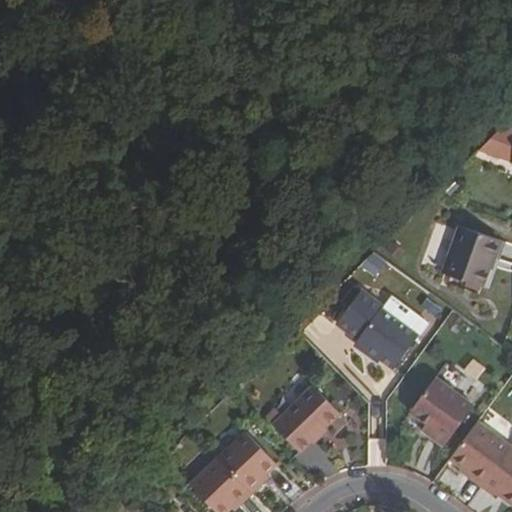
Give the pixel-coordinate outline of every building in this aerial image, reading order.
[(447,270),(484,284),(501,237),(464,224),(447,270)] [(365,266),(378,275),(389,260),(375,251),(365,266)] [(356,338),(392,365),(417,333),(380,306),(381,303),(358,286),(335,318),(358,335),(356,338)] [(433,426),(447,436),(472,401),(435,373),(408,408),(425,420),(433,426)] [(339,412),(313,385),(273,422),(300,450),(339,412)] [(509,443),(476,418),(448,456),(468,471),(466,474),(479,483),(509,443)] [(420,427),(428,433),(433,426),(425,420),(420,427)] [(442,443),(447,436),(433,426),(428,433),(442,443)] [(217,458),(251,493),(263,481),(260,479),(274,464),(244,432),(217,458)] [(511,505),(511,445),(509,443),(479,483),(491,493),(493,490),(511,505)] [(236,507),(251,493),(217,458),(190,485),(215,511),(225,511),(234,504),(236,507)]
